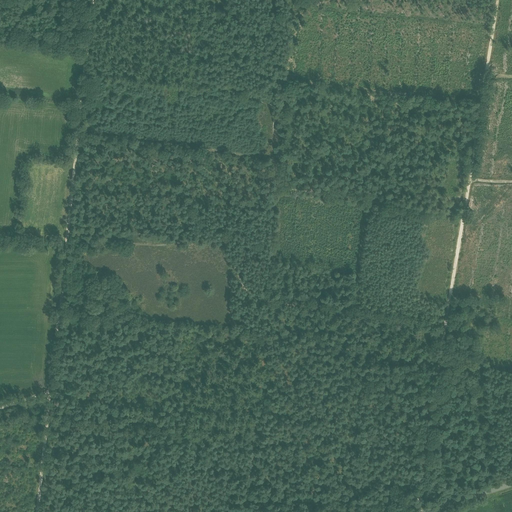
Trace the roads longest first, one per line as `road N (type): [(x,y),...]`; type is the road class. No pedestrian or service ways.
road 1 (track): [(417,511),(494,0)]
road 2 (track): [(66,233),(153,248),(207,243),(253,297),(443,326)]
road 3 (track): [(49,389),(90,0)]
road 4 (track): [(383,89),(302,81),(294,98),(279,104),(272,171),(291,186),(460,218)]
road 5 (track): [(347,312),(383,89),(479,96)]
road 6 (track): [(77,126),(272,151)]
road 7 (track): [(37,511),(49,389)]
